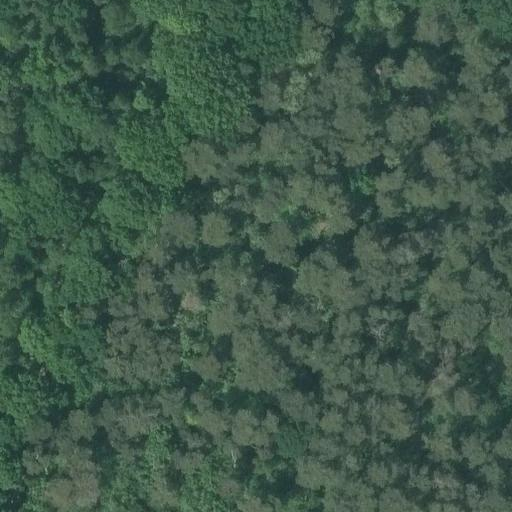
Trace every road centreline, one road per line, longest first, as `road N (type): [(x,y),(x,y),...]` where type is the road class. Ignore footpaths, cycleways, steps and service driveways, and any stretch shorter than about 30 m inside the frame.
road 1 (unknown): [(421,0),(366,268),(302,511)]
road 2 (track): [(274,0),(0,426)]
